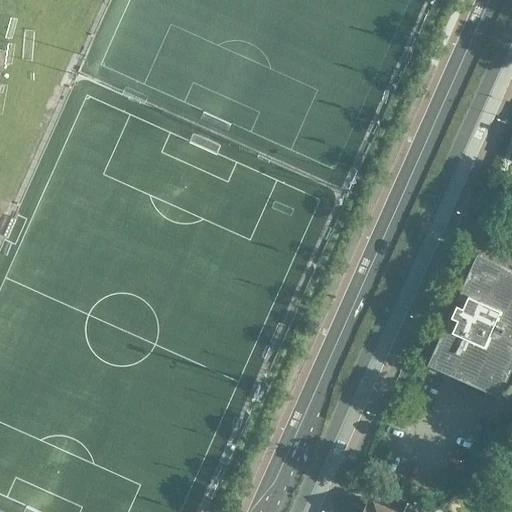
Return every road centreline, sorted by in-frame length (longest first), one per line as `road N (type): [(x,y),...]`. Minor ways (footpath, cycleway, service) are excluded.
road 1 (primary): [(490,0),(264,511)]
road 2 (primary): [(303,511),(511,41)]
